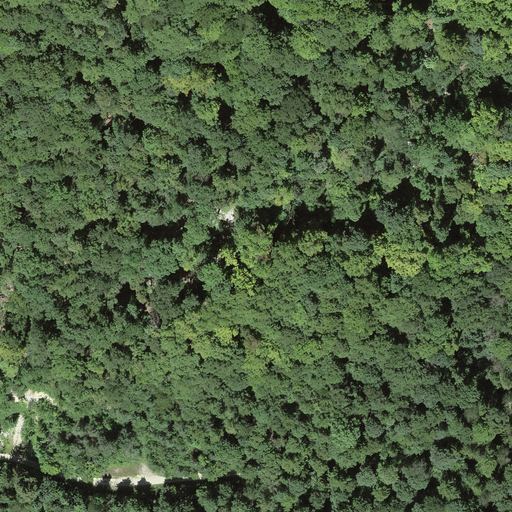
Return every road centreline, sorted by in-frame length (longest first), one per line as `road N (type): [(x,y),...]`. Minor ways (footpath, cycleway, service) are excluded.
road 1 (track): [(0,455),(128,483),(372,449)]
road 2 (track): [(372,449),(447,435),(511,405)]
